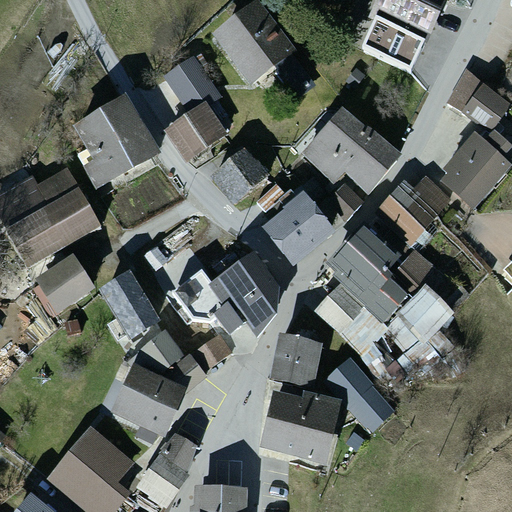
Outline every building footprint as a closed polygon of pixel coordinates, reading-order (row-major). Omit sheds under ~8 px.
[(447,0),(379,0),(370,23),(375,25),(362,55),(409,75),(421,46),(427,48),(447,0)] [(260,2),(213,36),(253,90),(300,55),(260,2)] [(232,137),(209,104),(219,97),(193,59),(168,77),(196,116),(172,132),(194,164),(232,137)] [(511,106),(511,102),(470,74),(452,100),(496,129),(511,106)] [(129,100),(74,132),(108,190),(163,158),(129,100)] [(405,154),(348,101),(300,154),(333,185),(347,177),(366,195),(405,154)] [(511,183),(511,152),(496,129),(480,130),(436,180),(481,219),(511,183)] [(273,176),(248,149),(218,178),(243,204),(273,176)] [(408,253),(442,216),(406,182),(371,219),(408,253)] [(36,270),(103,229),(80,193),(13,234),(36,270)] [(335,233),(304,196),(261,232),(292,269),(335,233)] [(423,337),(450,311),(432,293),(419,253),(404,267),(371,233),(332,271),(345,285),(320,309),(342,332),(367,308),(384,325),(398,311),(423,337)] [(77,259),(38,285),(60,317),(100,291),(77,259)] [(247,264),(212,291),(247,338),(283,311),(247,264)] [(133,270),(100,291),(133,343),(166,322),(133,270)] [(189,357),(168,330),(141,350),(161,378),(189,357)] [(232,351),(221,333),(194,350),(206,367),(232,351)] [(324,348),(280,340),(271,384),(315,392),(324,348)] [(403,405),(353,356),(325,384),(375,433),(403,405)] [(184,395),(130,372),(114,412),(168,434),(184,395)] [(326,467),(338,415),(276,400),(264,452),(326,467)] [(90,425),(46,478),(86,511),(116,511),(130,496),(117,486),(136,464),(90,425)] [(0,449),(9,437),(0,430),(0,449)] [(187,480),(160,460),(139,489),(165,509),(187,480)] [(59,511),(35,491),(16,511),(59,511)] [(246,511),(247,493),(193,491),(193,510),(190,510),(189,511),(246,511)]
